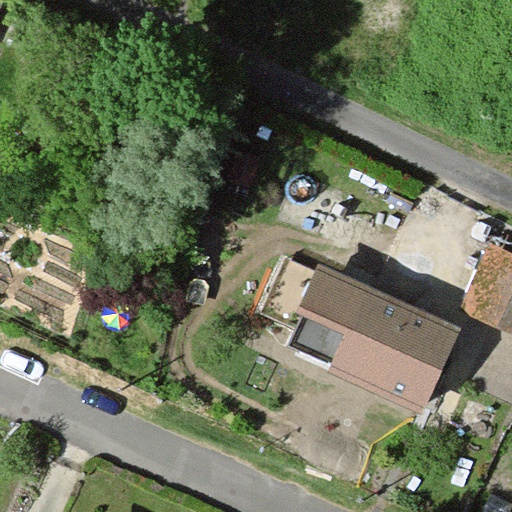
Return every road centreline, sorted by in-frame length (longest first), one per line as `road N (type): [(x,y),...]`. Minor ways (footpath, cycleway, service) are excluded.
road 1 (residential): [(511,194),(108,0)]
road 2 (residential): [(298,511),(0,380)]
